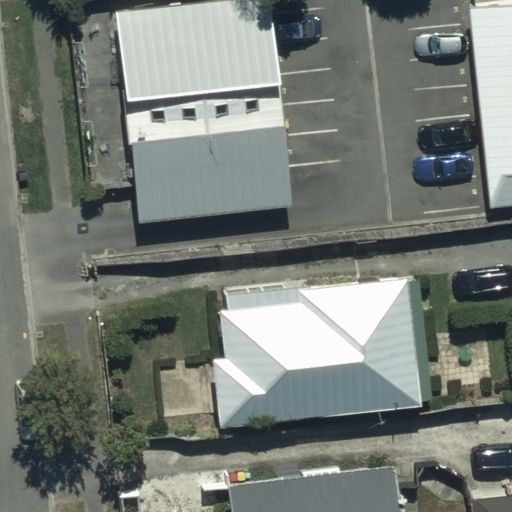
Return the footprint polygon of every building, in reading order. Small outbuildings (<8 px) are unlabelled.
[(270,0),(111,0),(132,206),(290,190),(270,0)] [(511,0),(464,0),(485,193),(511,189),(511,0)] [(408,263),(221,282),(226,335),(209,337),(217,414),(421,394),(408,263)] [(395,511),(388,446),(222,467),(227,511),(395,511)] [(511,511),(511,480),(467,486),(470,511),(511,511)]
